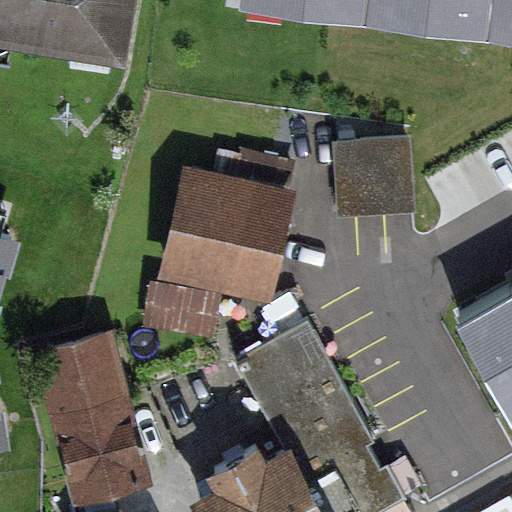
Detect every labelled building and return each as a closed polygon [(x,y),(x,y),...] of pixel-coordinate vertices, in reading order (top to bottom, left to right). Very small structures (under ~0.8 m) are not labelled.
[(125,0),(0,0),(0,21),(119,40),(125,0)] [(511,0),(285,0),(285,1),(380,12),(380,0),(427,0),(425,19),(511,28),(511,0)] [(411,133),(337,137),(341,211),(415,207),(411,133)] [(284,184),(184,163),(163,259),(264,280),(284,184)] [(0,441),(12,440),(0,358),(0,306),(22,231),(0,224),(0,441)] [(223,329),(233,281),(160,265),(150,313),(223,329)] [(511,283),(459,313),(511,405),(511,283)] [(103,317),(26,340),(71,488),(147,465),(103,317)] [(242,354),(284,430),(201,476),(220,511),(363,511),(400,492),(304,320),(242,354)]
